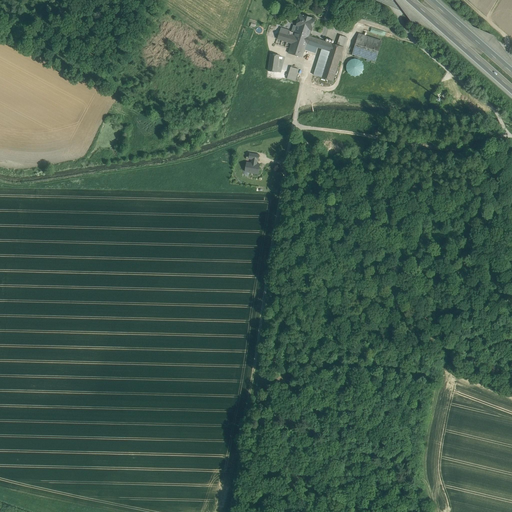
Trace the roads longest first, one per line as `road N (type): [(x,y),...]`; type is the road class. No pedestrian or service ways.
road 1 (track): [(508,133),(450,147),(299,125),(292,161),(271,159)]
road 2 (unclassified): [(394,4),(416,42),(496,111),(511,135)]
road 3 (motorway): [(412,0),(511,87)]
road 4 (secondary): [(511,55),(394,4)]
